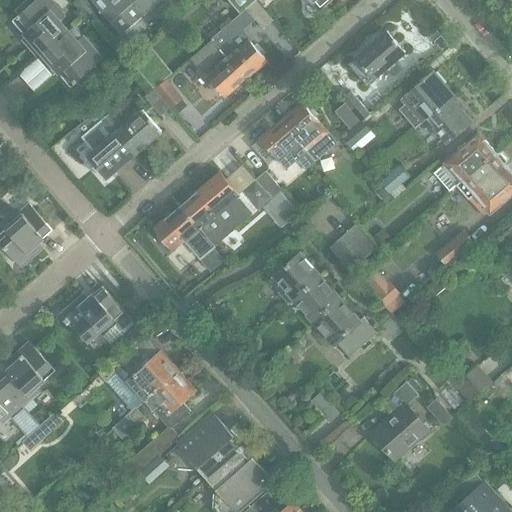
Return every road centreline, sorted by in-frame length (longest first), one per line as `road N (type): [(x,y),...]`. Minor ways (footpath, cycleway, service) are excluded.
road 1 (residential): [(346,511),(104,237)]
road 2 (residential): [(104,237),(379,0)]
road 3 (residential): [(104,237),(0,119)]
road 4 (residential): [(0,327),(104,237)]
